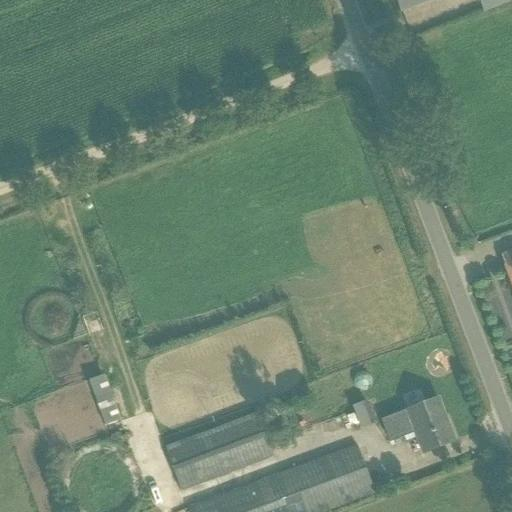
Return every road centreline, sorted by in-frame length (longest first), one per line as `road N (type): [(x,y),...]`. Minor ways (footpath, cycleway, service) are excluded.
road 1 (residential): [(344,0),(511,438)]
road 2 (track): [(0,192),(365,56)]
